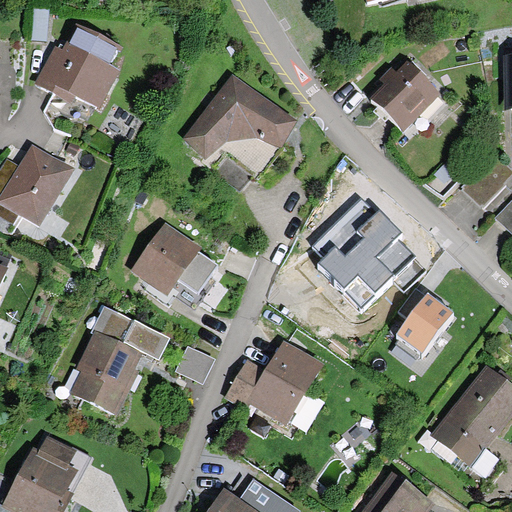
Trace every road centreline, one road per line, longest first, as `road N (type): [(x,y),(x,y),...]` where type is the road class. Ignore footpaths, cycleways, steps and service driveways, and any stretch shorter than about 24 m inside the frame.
road 1 (residential): [(511,298),(347,139),(248,0)]
road 2 (residential): [(293,200),(162,511)]
